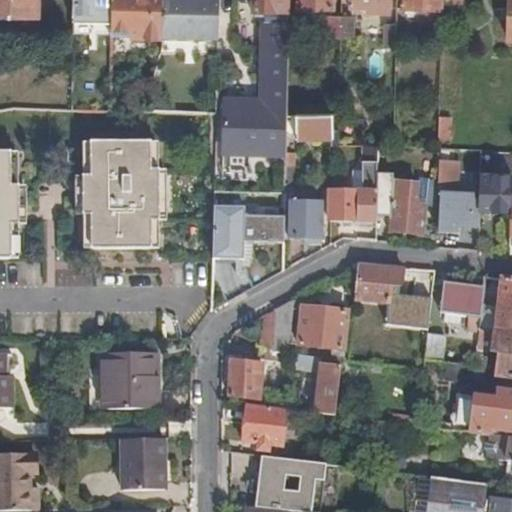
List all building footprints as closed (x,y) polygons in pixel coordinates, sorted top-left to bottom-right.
[(0,0),(0,12),(37,14),(37,0),(0,0)] [(113,32),(113,0),(75,0),(75,30),(113,32)] [(162,35),(162,0),(113,0),(113,32),(113,33),(162,35)] [(219,36),(219,0),(162,0),(162,35),(219,36)] [(288,49),(289,0),(254,0),(254,9),(275,10),(274,16),(283,17),(282,22),(264,22),(263,48),(288,49)] [(390,12),(390,0),(348,0),(348,5),(367,7),(367,11),(390,12)] [(442,3),(442,0),(403,0),(403,8),(442,9),(442,3)] [(341,34),(342,17),(327,16),(326,38),(342,38),(341,34)] [(353,17),(342,17),(341,34),(352,34),(353,17)] [(308,27),(304,21),(296,21),(292,29),(297,35),(305,34),(308,27)] [(397,36),(397,25),(386,25),(386,47),(396,48),(397,36)] [(342,38),(326,38),(326,50),(341,52),(342,38)] [(287,116),(288,49),(263,48),(262,101),(225,100),(223,151),(284,153),(286,153),(287,116)] [(297,137),(330,137),(329,115),(296,116),(297,137)] [(453,118),(439,117),(438,142),(453,142),(453,118)] [(152,171),(151,143),(91,144),(91,178),(84,178),(84,215),(92,215),(92,250),(152,249),(152,222),(161,221),(159,170),(152,171)] [(375,222),(375,218),(377,175),(377,172),(378,147),(365,146),(363,175),(356,174),(357,181),(363,181),(362,193),(341,192),(341,176),(332,176),(331,220),(375,222)] [(386,171),(386,147),(378,147),(377,172),(386,171)] [(12,187),(11,153),(0,153),(0,259),(12,259),(13,225),(20,224),(19,187),(12,187)] [(286,153),(284,153),(284,166),(294,167),(295,154),(286,153)] [(439,162),(438,180),(438,195),(442,195),(441,233),(457,233),(457,228),(476,228),(477,206),(472,206),(473,196),(462,196),(463,162),(439,162)] [(284,166),(283,183),(294,184),(294,167),(284,166)] [(511,173),(482,173),(481,199),(491,199),(491,210),(511,210),(511,173)] [(436,207),(437,180),(419,178),(418,186),(394,183),(395,177),(377,175),(375,218),(390,220),(388,232),(421,235),(425,206),(436,207)] [(418,186),(419,178),(395,177),(394,183),(418,186)] [(290,239),(320,240),(321,203),(291,203),(290,239)] [(214,210),(213,243),(226,244),(227,212),(214,210)] [(403,269),(357,266),(354,301),(389,304),(391,287),(399,288),(403,282),(403,269)] [(511,281),(503,280),(499,308),(482,306),(479,330),(495,332),(496,333),(511,335),(511,281)] [(428,333),(433,283),(418,282),(413,331),(428,333)] [(482,306),(483,295),(473,294),(474,286),(444,283),(440,313),(445,314),(444,323),(468,325),(467,331),(479,332),(479,330),(482,306)] [(275,311),(272,345),(271,353),(288,354),(294,301),(275,311)] [(343,349),(347,312),(303,308),(299,345),(343,349)] [(275,311),(264,316),(261,344),(272,345),(275,311)] [(479,330),(479,332),(477,349),(499,352),(496,376),(511,377),(511,335),(496,333),(495,332),(479,330)] [(428,336),(426,348),(425,361),(442,363),(445,338),(428,336)] [(418,347),(416,370),(424,371),(425,361),(426,348),(418,347)] [(7,378),(6,354),(0,354),(0,408),(13,409),(12,377),(7,378)] [(153,374),(153,354),(104,354),(105,376),(109,377),(110,409),(158,409),(158,375),(153,374)] [(320,372),(316,414),(335,416),(337,410),(335,409),(340,366),(321,364),(311,363),(312,357),(296,355),(295,376),(302,377),(303,370),(320,372)] [(258,400),(263,365),(231,362),(229,397),(258,400)] [(484,363),(476,362),(474,381),(482,382),(484,363)] [(472,398),(468,433),(492,436),(511,438),(511,392),(497,390),(496,400),(472,398)] [(282,447),(287,413),(246,408),(242,442),(257,444),(257,451),(269,453),(271,445),(282,447)] [(369,471),(385,473),(402,476),(405,464),(391,463),(395,424),(375,421),(369,471)] [(511,480),(511,438),(492,436),(491,441),(487,446),(488,450),(490,455),(489,459),(508,461),(505,480),(511,480)] [(174,490),(173,438),(130,439),(132,491),(174,490)] [(41,474),(40,454),(0,454),(0,511),(7,511),(47,511),(46,489),(39,489),(38,474),(41,474)] [(256,494),(254,508),(285,511),(319,511),(326,466),(262,458),(258,483),(252,483),(250,494),(256,494)] [(385,473),(380,511),(511,511),(511,501),(486,498),(487,486),(435,480),(402,476),(385,473)]
